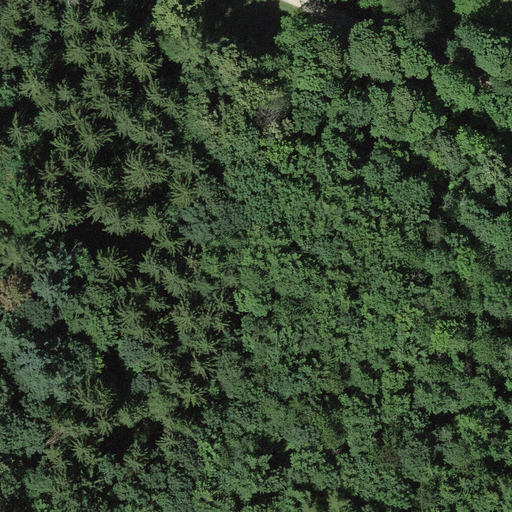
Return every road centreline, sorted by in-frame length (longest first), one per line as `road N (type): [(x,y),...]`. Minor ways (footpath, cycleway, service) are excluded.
road 1 (track): [(0,309),(240,443),(362,480),(511,509)]
road 2 (track): [(308,0),(511,91)]
